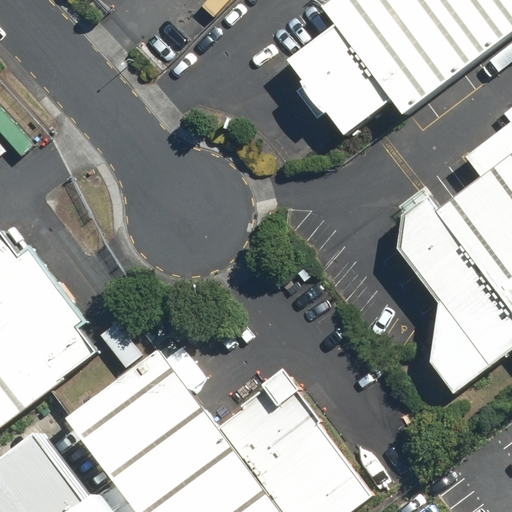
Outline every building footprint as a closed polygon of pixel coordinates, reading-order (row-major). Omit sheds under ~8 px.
[(410,113),(511,35),(511,0),(333,0),(324,7),(339,24),(288,60),(345,138),(397,99),(410,113)] [(511,353),(511,157),(441,212),(430,198),(405,216),(406,247),(443,301),(434,365),(457,394),(511,353)] [(0,439),(106,360),(6,227),(0,231),(0,439)] [(142,511),(350,511),(378,491),(291,376),(221,427),(163,349),(71,417),(142,511)] [(0,511),(102,511),(43,433),(0,464),(0,511)]
